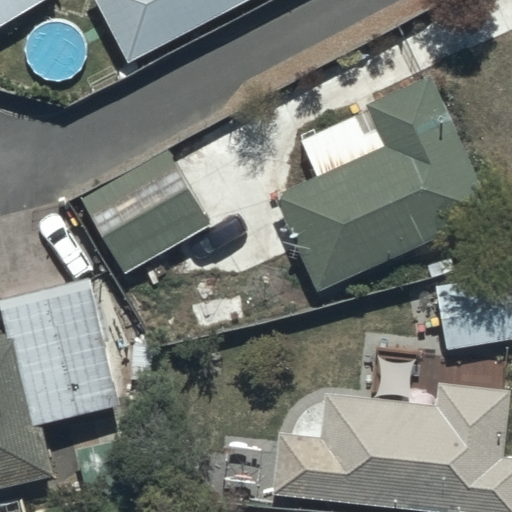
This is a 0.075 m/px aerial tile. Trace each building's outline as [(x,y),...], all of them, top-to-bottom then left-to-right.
[(0,0),(0,28),(44,0),(0,0)] [(90,0),(124,64),(246,0),(90,0)] [(314,177),(271,197),(316,292),(489,211),(426,79),(296,140),(314,177)] [(160,151),(78,199),(122,275),(205,227),(160,151)] [(511,273),(432,287),(442,351),(511,340),(511,273)] [(0,487),(51,475),(39,425),(119,406),(88,280),(0,300),(0,328),(2,336),(0,336),(0,487)] [(279,385),(267,497),(414,511),(511,511),(511,456),(500,455),(507,391),(437,384),(434,406),(367,399),(367,394),(279,385)]
